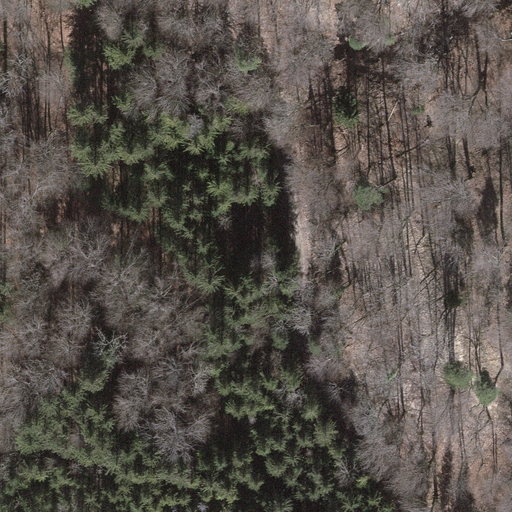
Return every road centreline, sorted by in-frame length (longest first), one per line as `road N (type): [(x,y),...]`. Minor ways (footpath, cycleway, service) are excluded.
road 1 (track): [(421,511),(409,467),(318,354),(283,106),(231,44),(160,0)]
road 2 (track): [(511,394),(477,367),(471,332),(511,137)]
